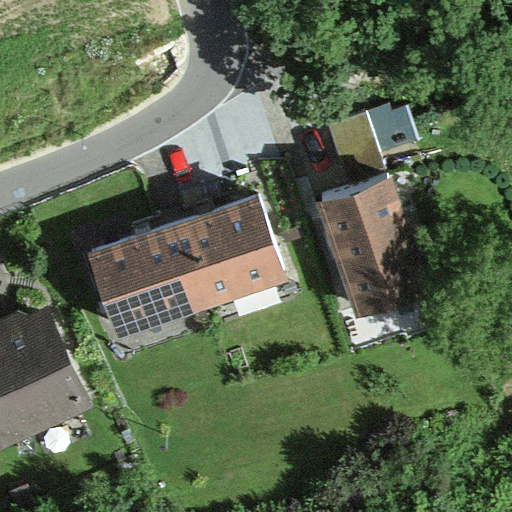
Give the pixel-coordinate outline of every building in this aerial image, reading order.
[(334,131),(350,173),(375,164),(359,122),(334,131)] [(381,172),(315,196),(356,304),(421,280),(381,172)] [(279,273),(249,190),(165,222),(196,304),(279,273)] [(196,304),(165,222),(82,253),(113,335),(196,304)] [(0,446),(87,407),(43,309),(21,319),(10,315),(0,319),(0,446)]
